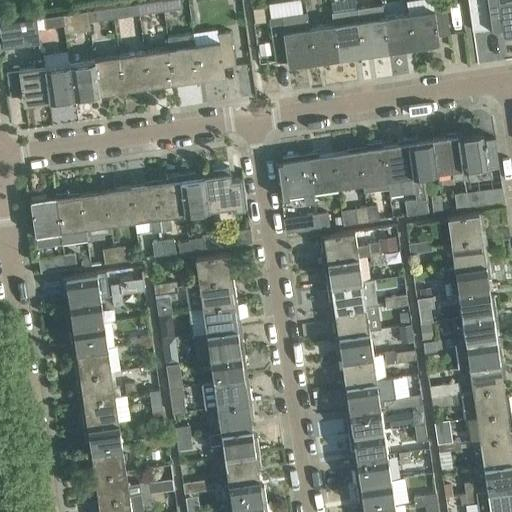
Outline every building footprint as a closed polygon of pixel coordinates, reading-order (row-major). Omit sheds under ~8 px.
[(162,0),(157,0),(137,3),(139,13),(164,9),(162,0)] [(182,7),(180,0),(162,0),(164,9),(182,7)] [(406,0),(409,12),(414,45),(439,41),(438,35),(450,33),(444,0),(439,0),(433,1),(432,0),(406,0)] [(511,0),(467,0),(472,30),(501,25),(502,32),(511,30),(511,0)] [(112,7),(113,17),(139,13),(137,3),(112,7)] [(383,16),(381,4),(381,3),(357,7),(363,52),(388,49),(383,16)] [(89,20),(113,17),(112,7),(86,10),(88,20),(89,20)] [(363,52),(357,7),(332,11),(333,23),(338,56),(363,52)] [(86,10),(62,14),(63,24),(64,24),(65,33),(89,29),(91,29),(89,20),(88,20),(86,10)] [(313,60),(308,27),(306,11),(269,16),(275,58),(287,57),(288,63),(313,60)] [(414,45),(409,12),(383,16),(388,49),(414,45)] [(62,14),(44,17),(46,26),(63,24),(62,14)] [(36,18),(0,23),(0,27),(3,47),(40,41),(36,18)] [(338,56),(333,23),(308,27),(313,60),(338,56)] [(219,40),(194,43),(199,76),(224,73),(223,66),(235,64),(231,30),(218,32),(219,40)] [(199,76),(194,43),(193,32),(168,36),(169,47),(174,80),(199,76)] [(169,47),(144,51),(149,83),(174,80),(169,47)] [(123,87),(149,83),(144,51),(119,54),(123,87)] [(119,54),(94,58),(99,91),(123,87),(119,54)] [(73,94),(99,91),(94,58),(69,62),(73,94)] [(69,62),(44,65),(49,98),(73,94),(69,62)] [(23,102),(49,98),(44,65),(7,71),(10,95),(22,93),(23,102)] [(499,166),(495,136),(483,138),(482,130),(456,134),(462,171),(499,166)] [(456,134),(432,137),(437,170),(451,168),(453,179),(463,177),(462,171),(456,134)] [(432,137),(406,141),(411,173),(412,182),(424,181),(422,172),(437,170),(432,137)] [(357,148),(362,181),(363,190),(388,187),(382,145),(381,140),(365,142),(366,147),(357,148)] [(411,173),(406,141),(382,145),(388,187),(389,194),(414,190),(412,182),(411,173)] [(357,148),(332,152),(337,184),(362,181),(357,148)] [(332,152),(308,155),(313,188),(337,184),(332,152)] [(304,194),(305,203),(315,202),(313,188),(308,155),(299,157),(299,153),(282,155),(283,160),(275,161),(277,173),(280,197),(304,194)] [(235,208),(247,206),(243,176),(231,178),(229,166),(212,168),(213,173),(203,175),(208,207),(234,203),(235,208)] [(179,171),(184,210),(208,207),(203,175),(195,176),(194,169),(179,171)] [(163,180),(154,182),(161,228),(172,227),(169,212),(184,210),(179,171),(162,174),(163,180)] [(154,182),(130,185),(134,217),(136,231),(151,229),(151,230),(161,228),(154,182)] [(130,185),(105,189),(110,220),(134,217),(130,185)] [(489,187),(465,191),(467,205),(491,201),(489,187)] [(110,220),(105,189),(80,192),(85,224),(110,220)] [(456,206),(467,205),(465,191),(454,192),(456,206)] [(80,192),(55,196),(62,242),(87,238),(85,224),(80,192)] [(62,242),(55,196),(30,199),(37,245),(62,242)] [(426,196),(415,198),(417,212),(428,210),(426,196)] [(433,210),(442,208),(440,197),(431,199),(433,210)] [(407,214),(417,212),(415,198),(405,200),(407,214)] [(377,204),(365,205),(367,219),(379,218),(377,204)] [(357,221),(367,219),(365,205),(355,207),(357,221)] [(327,211),(316,213),(319,227),(329,225),(327,211)] [(447,216),(451,241),(482,236),(480,228),(484,227),(481,211),(447,216)] [(316,213),(283,217),(285,231),(319,227),(316,213)] [(342,215),(334,216),(335,224),(343,223),(342,215)] [(250,226),(211,232),(213,246),(252,240),(250,226)] [(358,254),(370,252),(380,251),(378,241),(356,244),(354,229),(320,234),(322,251),(326,250),(327,258),(358,254)] [(204,247),(213,246),(211,232),(202,233),(204,247)] [(394,232),(378,234),(380,248),(396,246),(394,232)] [(451,241),(454,265),(489,260),(486,244),(483,245),(482,236),(451,241)] [(174,237),(162,239),(164,253),(176,251),(174,237)] [(154,254),(164,253),(162,239),(152,240),(154,254)] [(430,239),(419,240),(421,251),(432,249),(431,245),(430,239)] [(419,240),(408,242),(409,246),(410,252),(421,251),(419,240)] [(124,245),(113,246),(115,260),(126,258),(124,245)] [(105,261),(115,260),(113,246),(103,248),(105,261)] [(66,267),(77,265),(75,251),(64,253),(66,267)] [(195,256),(199,282),(230,277),(228,268),(232,268),(230,251),(195,256)] [(382,264),(380,251),(370,252),(372,265),(382,264)] [(66,267),(64,253),(38,257),(40,271),(66,267)] [(327,284),(361,280),(358,254),(327,258),(328,268),(325,269),(327,284)] [(454,265),(442,267),(444,282),(445,293),(458,291),(489,287),(487,276),(491,276),(489,260),(454,265)] [(106,269),(62,276),(64,292),(68,291),(69,301),(100,297),(110,296),(106,269)] [(405,276),(390,277),(390,288),(405,287),(405,276)] [(120,282),(110,283),(112,295),(122,294),(145,291),(142,277),(119,280),(120,282)] [(233,302),(237,302),(235,286),(231,286),(230,277),(199,282),(203,307),(233,302)] [(362,280),(327,284),(329,300),(333,300),(334,308),(365,303),(377,301),(373,278),(362,280)] [(175,281),(165,282),(166,291),(176,290),(175,281)] [(154,283),(156,292),(166,291),(165,282),(154,283)] [(435,284),(436,294),(445,293),(444,282),(435,284)] [(431,286),(419,288),(421,297),(432,295),(431,286)] [(458,291),(462,315),(496,310),(494,294),(490,294),(489,287),(458,291)] [(406,292),(396,294),(398,304),(408,302),(406,292)] [(114,306),(123,305),(122,294),(112,295),(114,306)] [(398,304),(396,294),(386,295),(387,306),(398,304)] [(170,295),(156,297),(159,313),(173,311),(170,295)] [(421,297),(416,297),(417,306),(428,304),(433,303),(432,295),(421,297)] [(100,297),(69,301),(71,310),(67,311),(69,327),(104,321),(100,297)] [(237,302),(233,302),(203,307),(206,332),(237,327),(236,318),(239,317),(237,302)] [(334,334),(369,329),(365,303),(334,308),(336,318),(332,319),(334,334)] [(498,326),(496,310),(462,315),(465,340),(496,336),(495,326),(498,326)] [(159,314),(162,338),(175,336),(171,312),(159,314)] [(401,324),(410,323),(408,312),(399,313),(401,324)] [(422,336),(432,334),(430,320),(420,322),(422,336)] [(107,346),(104,321),(69,327),(71,343),(75,342),(77,351),(107,346)] [(412,324),(400,326),(403,341),(415,339),(412,324)] [(206,332),(193,334),(196,358),(210,356),(244,351),(242,335),(238,336),(237,327),(206,332)] [(369,329),(334,334),(337,350),(340,350),(342,358),(372,354),(369,329)] [(151,334),(141,336),(142,346),(153,345),(151,334)] [(131,348),(142,346),(141,336),(129,338),(131,348)] [(178,360),(175,336),(162,338),(166,362),(178,360)] [(465,340),(456,341),(459,366),(469,365),(503,360),(501,344),(497,345),(496,336),(465,340)] [(434,349),(444,348),(443,338),(433,340),(434,349)] [(433,340),(423,341),(424,351),(434,349),(433,340)] [(111,371),(107,346),(77,351),(78,360),(74,360),(76,376),(111,371)] [(394,349),(383,350),(385,363),(416,358),(414,348),(394,351),(394,349)] [(244,351),(210,356),(214,381),(244,377),(243,367),(247,367),(244,351)] [(342,384),(376,379),(372,354),(342,358),(343,368),(339,368),(342,384)] [(503,360),(469,365),(473,390),(503,385),(502,376),(506,376),(503,360)] [(179,361),(166,363),(170,388),(183,386),(179,361)] [(115,396),(111,371),(76,376),(78,392),(82,392),(84,400),(115,396)] [(214,381),(201,383),(205,408),(217,406),(252,401),(249,385),(246,386),(244,377),(214,381)] [(376,379),(342,384),(344,400),(348,399),(349,407),(380,403),(387,402),(388,407),(405,405),(404,394),(395,395),(393,377),(376,379)] [(450,393),(460,392),(458,380),(429,384),(431,395),(450,393)] [(126,393),(137,392),(135,381),(125,382),(126,393)] [(464,417),(476,415),(511,410),(508,394),(505,395),(503,385),(473,390),(460,392),(450,393),(452,402),(462,401),(464,417)] [(183,386),(170,388),(173,412),(186,410),(183,386)] [(149,391),(152,410),(162,409),(159,389),(149,391)] [(422,402),(421,391),(404,394),(405,405),(412,404),(422,402)] [(118,420),(115,396),(84,400),(85,409),(81,410),(83,425),(118,420)] [(221,431),(252,427),(250,417),(254,417),(252,401),(217,406),(221,431)] [(422,402),(412,404),(414,424),(425,422),(422,402)] [(349,434),(383,429),(380,403),(349,407),(350,418),(347,418),(349,434)] [(511,426),(511,418),(511,410),(476,415),(480,440),(511,435),(509,426),(511,426)] [(449,419),(435,421),(438,442),(448,440),(452,440),(449,419)] [(122,445),(118,420),(83,425),(86,441),(90,441),(91,449),(122,445)] [(425,422),(414,424),(417,441),(427,439),(425,422)] [(176,426),(177,438),(192,435),(190,424),(176,426)] [(221,442),(223,442),(225,456),(259,451),(257,435),(253,436),(252,427),(221,431),(208,433),(210,443),(220,442),(221,442)] [(356,457),(387,452),(383,429),(349,434),(351,450),(355,450),(356,457)] [(167,444),(166,433),(155,435),(157,446),(167,444)] [(146,448),(157,446),(155,435),(144,436),(146,448)] [(177,438),(179,449),(193,447),(192,435),(177,438)] [(480,440),(483,464),(511,459),(511,443),(511,444),(511,435),(480,440)] [(461,448),(460,443),(459,439),(452,440),(448,440),(450,450),(461,448)] [(438,442),(439,452),(450,450),(448,440),(438,442)] [(126,471),(122,445),(91,449),(93,459),(88,460),(91,476),(126,471)] [(407,449),(398,451),(399,461),(409,460),(407,449)] [(259,451),(225,456),(228,480),(255,477),(259,476),(258,467),(261,467),(259,451)] [(356,484),(391,479),(387,452),(356,457),(358,468),(354,468),(356,484)] [(511,459),(483,464),(487,489),(511,485),(511,459)] [(129,495),(126,471),(91,476),(93,491),(97,491),(98,499),(129,495)] [(255,477),(228,480),(232,505),(255,502),(266,500),(264,484),(260,485),(259,476),(255,477)] [(193,480),(195,491),(206,489),(205,479),(193,480)] [(363,507),(394,502),(391,479),(356,484),(359,500),(362,500),(363,507)] [(474,479),(464,481),(466,492),(475,491),(474,479)] [(184,481),(185,492),(195,491),(193,480),(184,481)] [(141,493),(150,491),(149,481),(139,483),(141,493)] [(445,495),(453,494),(452,483),(444,484),(445,495)] [(511,485),(487,489),(476,491),(478,511),(505,511),(511,511),(511,485)] [(152,503),(150,491),(141,493),(142,505),(152,503)] [(477,502),(475,491),(466,492),(468,504),(477,502)] [(423,493),(424,502),(425,511),(438,511),(437,500),(435,492),(423,493)] [(423,493),(414,494),(415,504),(424,502),(423,493)] [(131,511),(129,495),(98,499),(100,508),(96,509),(96,511),(131,511)] [(255,502),(232,505),(232,511),(267,511),(266,500),(255,502)] [(395,511),(394,502),(363,507),(364,511),(395,511)]
